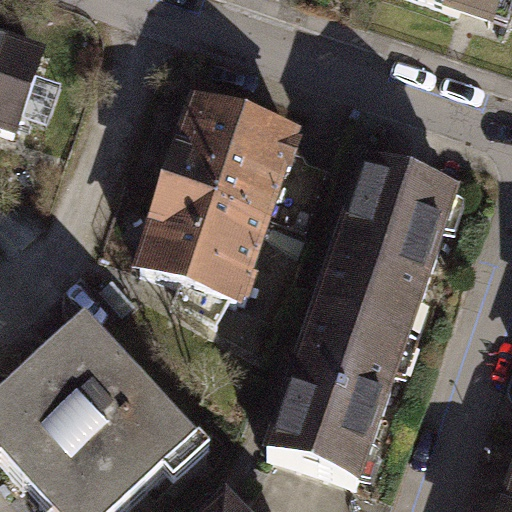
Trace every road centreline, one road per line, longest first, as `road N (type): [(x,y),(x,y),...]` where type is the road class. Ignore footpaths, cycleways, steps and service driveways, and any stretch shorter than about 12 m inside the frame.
road 1 (residential): [(161,12),(511,133)]
road 2 (residential): [(0,326),(72,260),(161,12)]
road 3 (residential): [(439,511),(511,287)]
